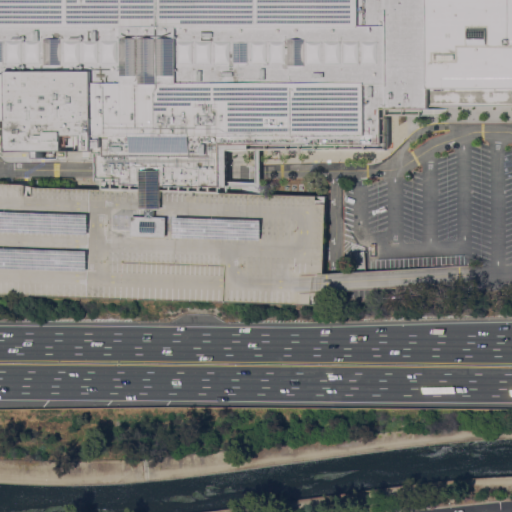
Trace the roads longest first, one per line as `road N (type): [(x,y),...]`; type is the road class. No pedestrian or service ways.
road 1 (motorway): [(0,381),(511,384)]
road 2 (motorway): [(511,346),(0,343)]
